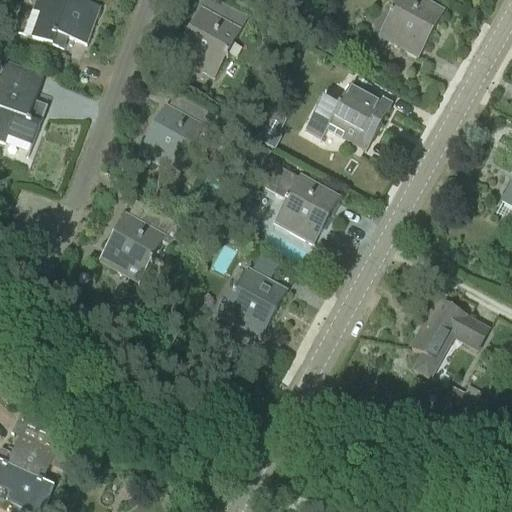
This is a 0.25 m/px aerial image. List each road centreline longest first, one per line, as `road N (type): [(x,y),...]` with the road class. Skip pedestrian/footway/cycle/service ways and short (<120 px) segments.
road 1 (residential): [(51,248),(147,0)]
road 2 (residential): [(383,246),(511,16)]
road 3 (residential): [(277,438),(383,246)]
road 4 (residential): [(511,317),(383,246)]
